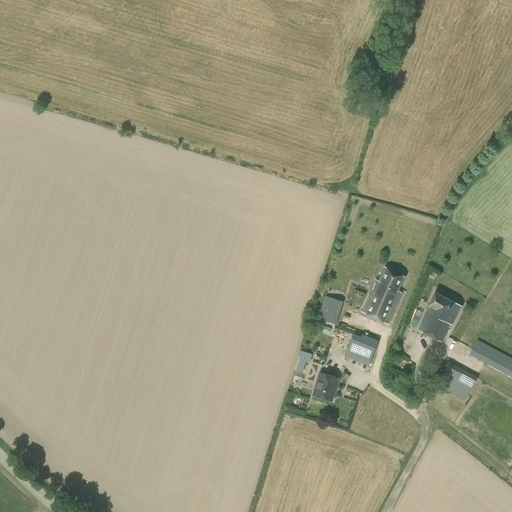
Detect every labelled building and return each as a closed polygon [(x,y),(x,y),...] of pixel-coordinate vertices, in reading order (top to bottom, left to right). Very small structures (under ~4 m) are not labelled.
[(362,312),(388,324),(401,293),(398,291),(405,277),(385,267),(378,282),(375,281),(362,312)] [(462,307),(435,292),(418,330),(442,342),(451,324),(452,325),(462,307)] [(325,296),(318,319),(336,325),(343,302),(325,296)] [(352,334),(344,357),(369,367),(379,341),(362,334),(360,338),(352,334)] [(511,375),(511,356),(477,340),(470,355),(511,375)] [(301,350),(298,358),(310,362),(313,354),(301,350)] [(477,378),(448,363),(436,385),(465,401),(477,378)] [(319,373),(313,395),(332,401),(338,379),(319,373)]
